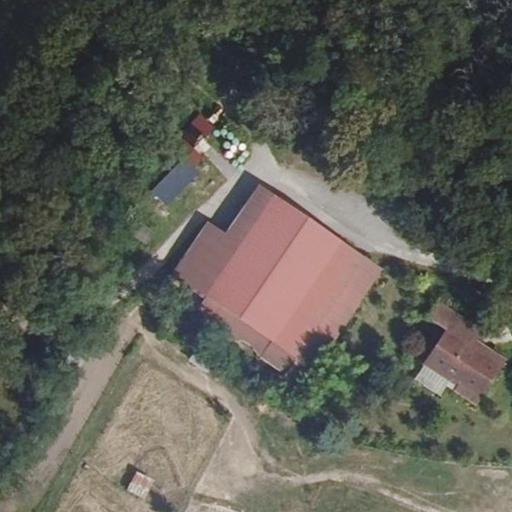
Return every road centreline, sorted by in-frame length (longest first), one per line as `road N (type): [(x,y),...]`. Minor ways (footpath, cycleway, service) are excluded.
road 1 (track): [(159,261),(237,164),(352,235),(511,289)]
road 2 (track): [(141,353),(175,365),(240,414),(260,472),(289,482),(326,477),(441,511)]
road 3 (track): [(159,261),(117,292),(114,312),(141,353),(47,511)]
road 4 (track): [(0,274),(159,261)]
